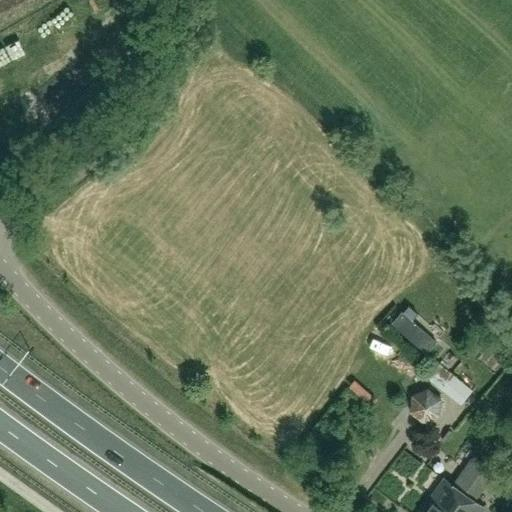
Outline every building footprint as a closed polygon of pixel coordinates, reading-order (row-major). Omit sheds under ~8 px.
[(390,326),(425,356),(434,344),(400,315),(390,326)] [(438,366),(427,380),(459,407),(471,393),(438,366)] [(438,416),(441,399),(428,389),(413,395),(410,412),(424,422),(438,416)] [(453,511),(474,483),(464,477),(456,488),(444,480),(421,511),(453,511)] [(480,511),(481,511),(483,508),(472,500),(480,488),(474,483),(453,511),(480,511)]
